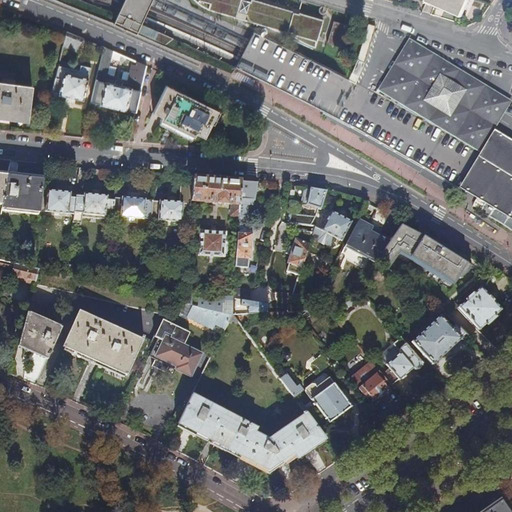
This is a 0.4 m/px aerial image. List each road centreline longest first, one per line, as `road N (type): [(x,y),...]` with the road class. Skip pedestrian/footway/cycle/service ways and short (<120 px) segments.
road 1 (residential): [(325,148),(203,78),(20,0)]
road 2 (residential): [(0,143),(315,173)]
road 3 (residential): [(0,386),(256,511)]
road 4 (tertiary): [(511,401),(352,511)]
road 5 (residential): [(382,190),(511,263)]
road 6 (residential): [(342,0),(481,46)]
